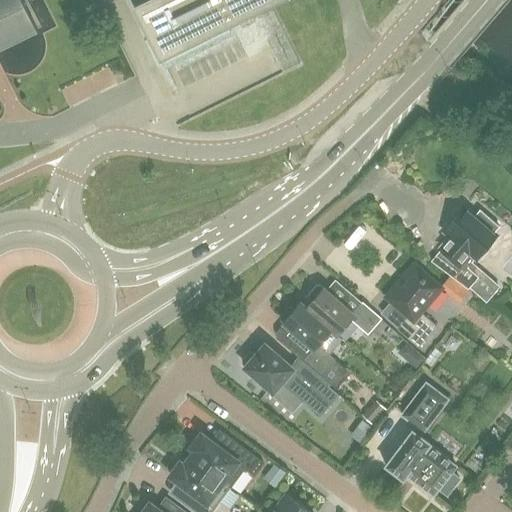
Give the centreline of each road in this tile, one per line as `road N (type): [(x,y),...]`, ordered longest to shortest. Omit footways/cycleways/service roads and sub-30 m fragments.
road 1 (primary): [(202,259),(309,186),(487,0)]
road 2 (residential): [(381,179),(321,227),(187,372)]
road 3 (unclassified): [(365,71),(303,125),(257,147),(210,153),(124,141)]
road 4 (residential): [(187,372),(374,511)]
road 5 (primary): [(76,385),(173,310),(202,259)]
road 6 (residential): [(187,372),(128,444),(92,511)]
road 7 (unclassified): [(132,114),(115,103),(50,130),(0,137)]
road 8 (secondary): [(0,383),(5,511)]
road 9 (primary): [(100,334),(202,259)]
road 10 (unclassified): [(159,102),(173,110),(194,105),(269,64)]
